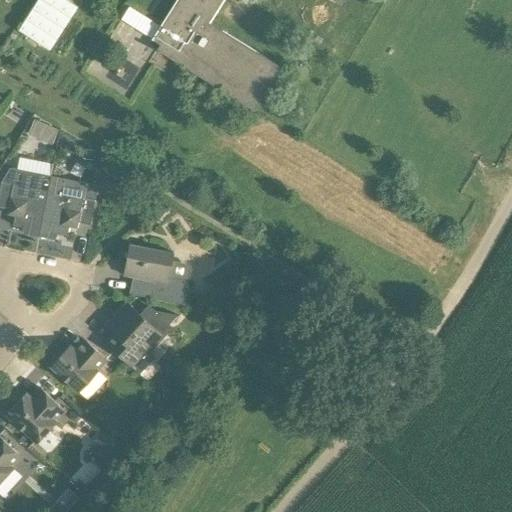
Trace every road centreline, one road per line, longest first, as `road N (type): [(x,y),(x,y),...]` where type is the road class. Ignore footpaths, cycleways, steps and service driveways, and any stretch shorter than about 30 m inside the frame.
road 1 (unclassified): [(279,511),(416,347),(511,195)]
road 2 (residential): [(35,330),(72,303),(77,270),(0,258)]
